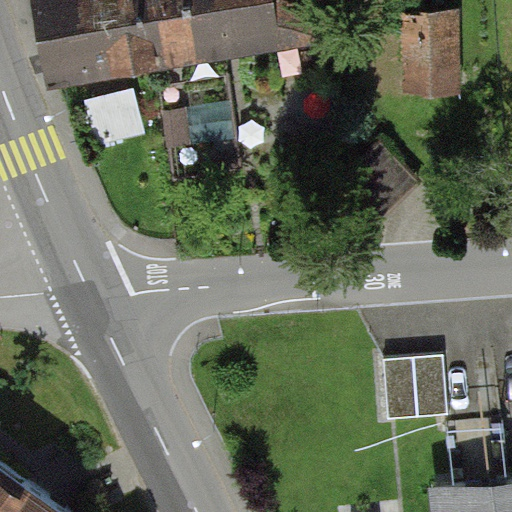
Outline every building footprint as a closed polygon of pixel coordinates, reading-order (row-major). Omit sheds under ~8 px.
[(275,0),(40,0),(50,68),(281,35),(275,0)] [(451,8),(401,10),(404,91),(454,89),(451,8)] [(443,359),(383,362),(387,425),(447,422),(443,359)] [(0,511),(72,511),(0,460),(0,511)] [(511,511),(511,474),(431,483),(433,511),(511,511)]
